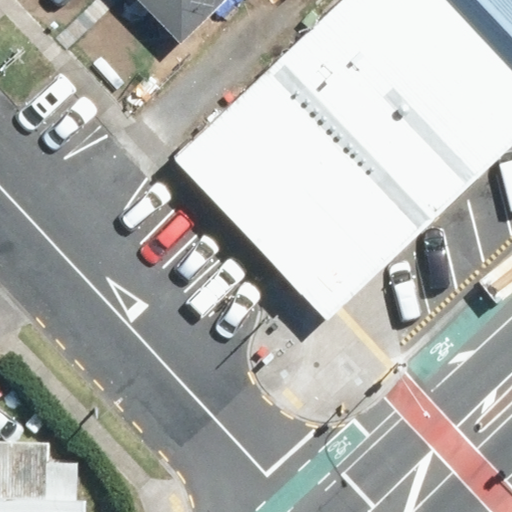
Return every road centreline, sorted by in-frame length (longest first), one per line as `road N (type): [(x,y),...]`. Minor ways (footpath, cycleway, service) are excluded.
road 1 (residential): [(0,180),(302,511)]
road 2 (secondary): [(369,511),(407,436),(511,331)]
